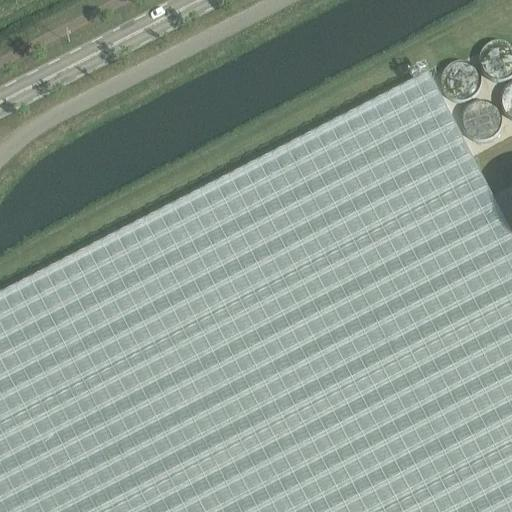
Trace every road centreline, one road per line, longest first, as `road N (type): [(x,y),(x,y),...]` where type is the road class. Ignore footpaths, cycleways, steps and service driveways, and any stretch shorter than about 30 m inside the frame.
road 1 (unclassified): [(280,0),(30,128),(0,162)]
road 2 (tertiary): [(0,105),(206,0)]
